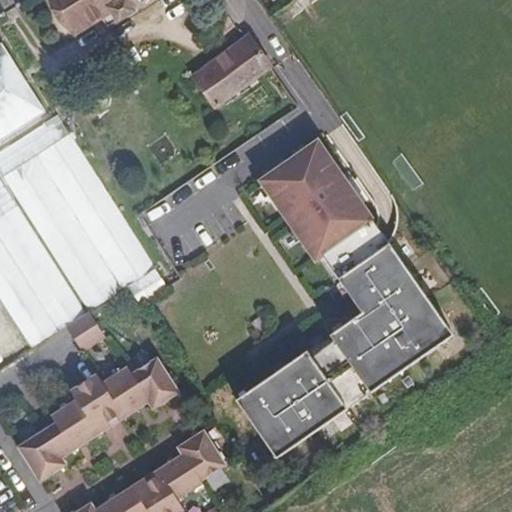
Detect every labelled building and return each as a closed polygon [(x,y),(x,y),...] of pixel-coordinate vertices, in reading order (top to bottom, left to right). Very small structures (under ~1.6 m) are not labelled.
[(64,0),(86,35),(110,19),(117,29),(141,14),(133,2),(136,0),(64,0)] [(257,40),(201,78),(225,111),(280,72),(257,40)] [(11,44),(0,50),(0,147),(54,114),(11,44)] [(245,399),(284,457),(461,335),(326,142),(268,181),(271,185),(278,195),(302,229),(310,239),(325,261),(332,256),(348,279),(372,312),(365,317),(339,335),(343,341),(320,356),(316,350),(295,364),(285,371),(256,391),(248,396),(245,399)] [(77,324),(98,310),(10,173),(0,179),(0,279),(42,346),(77,324)] [(271,185),(266,188),(273,199),(278,195),(271,185)] [(302,229),(297,233),(304,243),(310,239),(302,229)] [(332,256),(326,259),(343,282),(348,279),(332,256)] [(98,310),(77,324),(93,348),(115,333),(100,309),(98,310)] [(339,335),(316,350),(320,356),(343,341),(339,335)] [(128,407),(133,415),(157,399),(162,407),(188,390),(167,356),(141,371),(137,363),(112,379),(107,371),(81,387),(87,396),(63,412),(67,419),(27,444),(47,478),(70,464),(71,454),(109,430),(103,422),(128,407)] [(292,359),(281,366),(285,371),(295,364),(292,359)] [(252,386),(245,391),(248,396),(256,391),(252,386)] [(103,422),(109,430),(133,415),(128,407),(103,422)] [(190,452),(165,468),(170,478),(147,491),(144,482),(104,506),(100,500),(79,511),(179,511),(190,506),(186,498),(209,483),(210,477),(231,463),(211,431),(186,446),(190,452)] [(170,478),(165,468),(144,482),(147,491),(170,478)]
